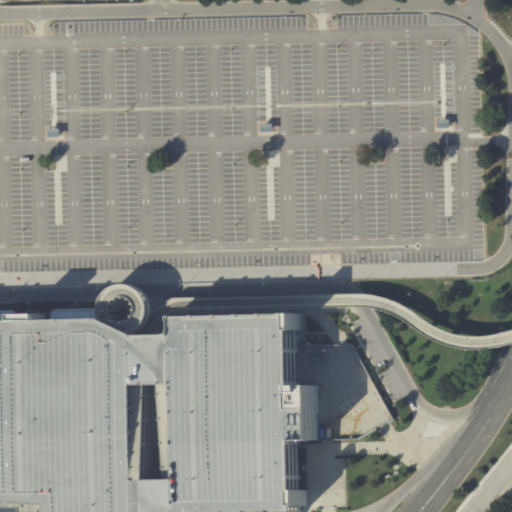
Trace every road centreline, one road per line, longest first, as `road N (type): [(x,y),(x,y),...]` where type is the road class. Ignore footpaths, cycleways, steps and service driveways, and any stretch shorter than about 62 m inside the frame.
road 1 (residential): [(0,278),(481,268),(505,252),(511,232),(510,61),(465,13),(416,4),(0,14)]
road 2 (residential): [(248,289),(355,292),(420,409),(433,416),(466,412),(481,397),(511,335)]
road 3 (residential): [(375,511),(497,403)]
